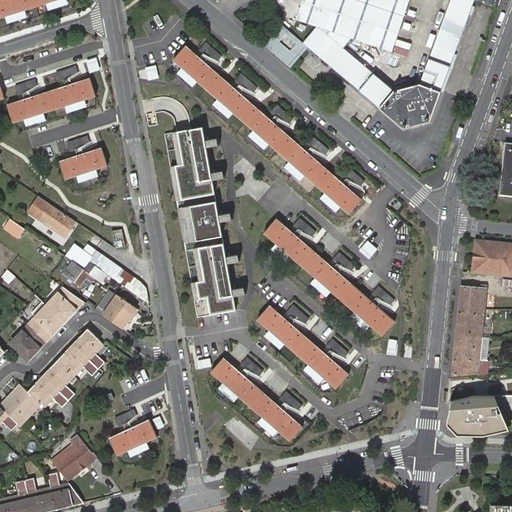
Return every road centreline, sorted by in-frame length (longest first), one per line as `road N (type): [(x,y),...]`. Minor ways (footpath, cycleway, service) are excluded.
road 1 (residential): [(169,352),(171,319),(109,17)]
road 2 (residential): [(194,0),(449,217)]
road 3 (tertiary): [(449,217),(425,455)]
road 4 (tertiary): [(199,500),(425,455)]
road 5 (residential): [(0,376),(35,368),(90,316),(148,353),(169,352)]
road 6 (tertiary): [(511,27),(455,178),(449,217)]
road 7 (residential): [(199,500),(169,352)]
